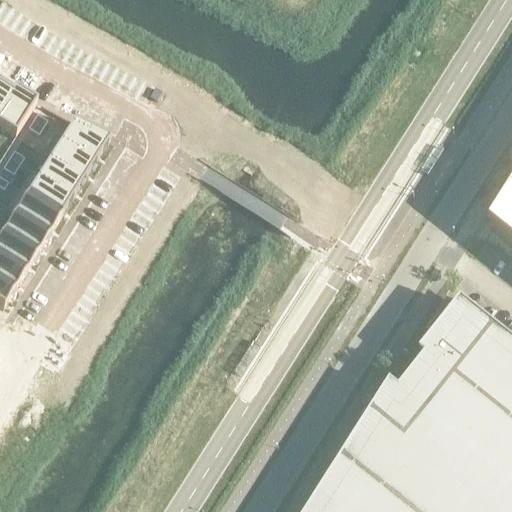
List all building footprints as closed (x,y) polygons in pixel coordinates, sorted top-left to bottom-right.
[(0,92),(0,116),(14,95),(13,94),(10,99),(0,92)] [(14,95),(0,116),(0,133),(13,142),(36,107),(34,106),(34,107),(14,95)] [(36,119),(31,126),(42,132),(46,125),(36,119)] [(31,126),(27,132),(37,139),(42,132),(31,126)] [(73,127),(62,145),(96,166),(109,146),(73,127)] [(42,158),(50,163),(84,185),(96,166),(62,145),(53,140),(42,158)] [(12,155),(8,162),(18,169),(23,162),(12,155)] [(8,162),(4,169),(14,175),(18,169),(8,162)] [(50,163),(39,181),(72,203),(84,185),(50,163)] [(39,181),(27,200),(61,221),(72,203),(39,181)] [(511,248),(511,199),(491,232),(511,248)] [(27,200),(15,218),(49,239),(61,221),(27,200)] [(15,218),(4,236),(38,258),(43,250),(47,249),(50,245),(48,241),(49,239),(15,218)] [(4,236),(0,242),(0,259),(26,276),(31,268),(36,268),(38,264),(37,259),(38,258),(4,236)] [(0,259),(0,284),(15,294),(26,276),(0,259)] [(0,311),(2,313),(8,305),(13,304),(15,300),(14,296),(15,294),(0,284),(0,311)] [(401,397),(392,390),(313,511),(511,511),(511,347),(450,298),(427,335),(435,342),(421,359),(427,364),(401,397)]
